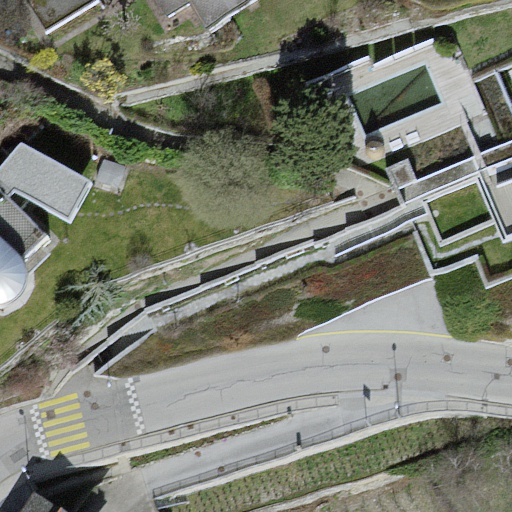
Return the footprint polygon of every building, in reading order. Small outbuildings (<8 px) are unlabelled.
[(21,0),(47,41),(114,0),(21,0)] [(152,0),(162,15),(192,10),(210,37),(266,0),(152,0)] [(511,52),(471,68),(493,125),(381,168),(429,294),(511,262),(511,52)] [(22,143),(0,164),(0,276),(43,235),(9,198),(15,189),(69,220),(87,180),(22,143)] [(12,511),(66,511),(29,487),(12,511)]
